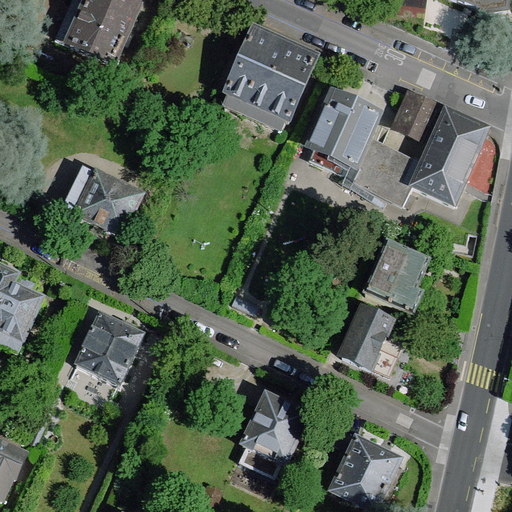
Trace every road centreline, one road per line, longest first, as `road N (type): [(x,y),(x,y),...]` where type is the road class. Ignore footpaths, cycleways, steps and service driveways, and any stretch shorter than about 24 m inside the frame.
road 1 (residential): [(0,229),(468,450)]
road 2 (residential): [(511,113),(259,0)]
road 3 (secondary): [(468,450),(511,236)]
